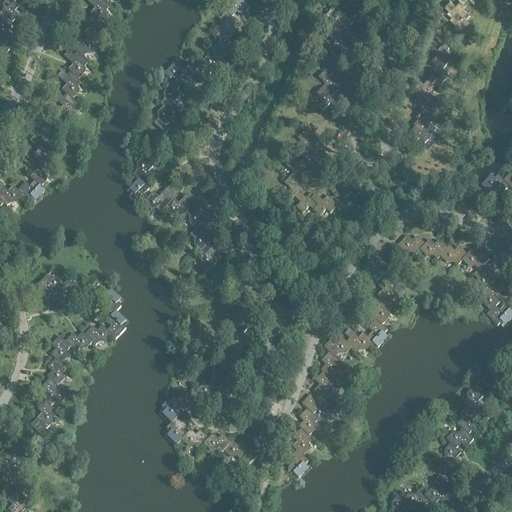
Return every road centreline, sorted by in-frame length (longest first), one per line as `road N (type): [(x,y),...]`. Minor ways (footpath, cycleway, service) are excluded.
road 1 (residential): [(272,0),(266,58),(213,148),(274,309)]
road 2 (residential): [(274,309),(254,393),(266,422),(289,408),(324,312)]
road 3 (residential): [(324,312),(369,240),(393,220),(430,212),(511,230)]
road 4 (residential): [(0,267),(25,338),(0,409)]
road 5 (residential): [(0,120),(57,0)]
road 6 (residential): [(393,0),(368,123)]
